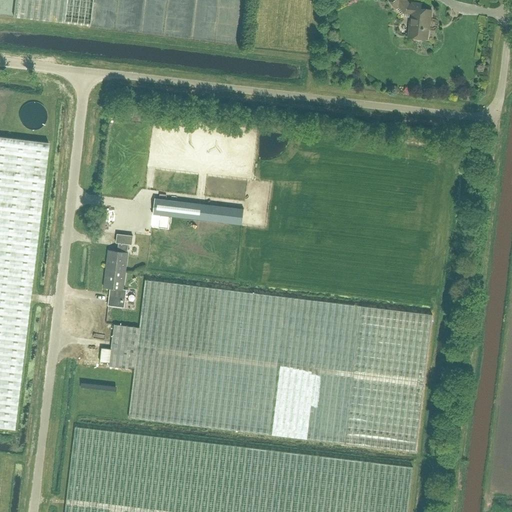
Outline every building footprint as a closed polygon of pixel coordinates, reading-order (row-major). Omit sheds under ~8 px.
[(90,26),(93,0),(15,0),(13,17),(90,26)] [(412,4),(409,4),(405,0),(389,0),(396,8),(398,6),(404,13),(411,14),(408,37),(413,38),(415,39),(420,40),(422,39),(427,39),(428,28),(429,22),(430,23),(431,10),(421,9),(421,4),(412,3),(412,4)] [(30,131),(32,131),(34,131),(35,131),(36,130),(38,130),(39,129),(40,129),(42,128),(43,127),(44,126),(44,125),(45,124),(46,123),(46,121),(47,120),(47,119),(47,118),(47,117),(47,115),(47,114),(47,113),(46,112),(46,111),(45,109),(44,108),(44,107),(43,106),(42,106),(41,105),(40,104),(39,104),(38,103),(36,103),(35,103),(34,102),(33,102),(32,102),(30,103),(29,103),(28,103),(27,104),(26,104),(24,106),(23,106),(22,107),(21,108),(20,109),(20,111),(19,112),(19,113),(19,114),(19,115),(19,117),(19,118),(19,119),(19,120),(19,121),(20,123),(20,124),(21,125),(22,126),(23,127),(24,127),(25,128),(26,129),(27,129),(28,130),(29,130),(30,131)] [(0,137),(0,427),(13,429),(48,143),(0,137)] [(155,198),(153,215),(242,226),(244,209),(155,198)] [(159,228),(168,229),(169,217),(160,216),(159,228)] [(108,270),(125,272),(128,245),(132,245),(133,236),(117,234),(116,243),(119,244),(118,252),(110,251),(108,270)] [(123,289),(125,272),(108,270),(105,288),(113,289),(112,297),(109,297),(108,305),(124,307),(125,299),(126,289),(123,289)] [(415,452),(432,315),(145,280),(140,327),(114,324),(109,366),(134,369),(129,417),(346,443),(415,452)] [(406,511),(412,467),(75,427),(66,505),(65,511),(406,511)]
